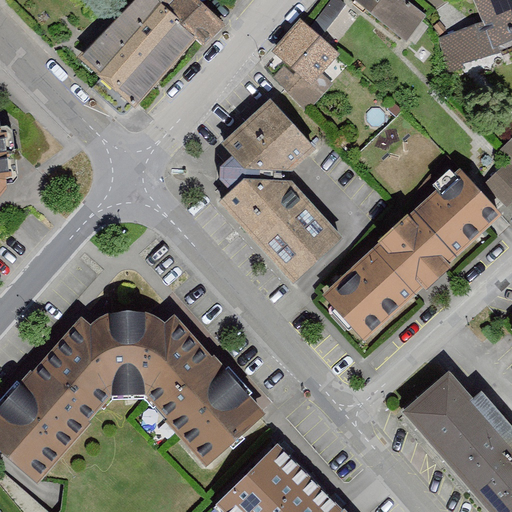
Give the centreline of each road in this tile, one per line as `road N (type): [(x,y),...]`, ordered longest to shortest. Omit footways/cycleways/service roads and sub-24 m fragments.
road 1 (residential): [(130,177),(348,419)]
road 2 (residential): [(130,177),(288,0)]
road 3 (residential): [(348,419),(511,268)]
road 4 (residential): [(130,177),(0,32)]
road 5 (residential): [(0,322),(130,177)]
road 6 (residential): [(348,419),(428,511)]
